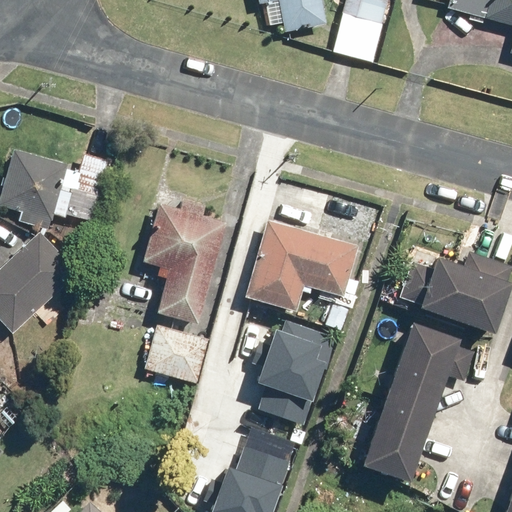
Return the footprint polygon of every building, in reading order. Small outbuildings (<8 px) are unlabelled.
[(256,0),(257,4),(275,0),(276,0),(283,34),(325,26),(319,0),(256,0)] [(346,0),(343,13),(382,24),(387,0),(346,0)] [(511,0),(453,0),(451,10),(511,23),(511,0)] [(66,165),(12,149),(0,192),(0,204),(19,210),(16,222),(47,231),(66,165)] [(155,310),(193,322),(225,221),(156,200),(138,258),(169,268),(155,310)] [(357,249),(265,220),(241,296),(294,313),(303,284),(342,296),(357,249)] [(0,318),(12,332),(77,273),(40,232),(0,267),(0,318)] [(397,302),(491,331),(511,265),(467,251),(463,264),(435,255),(431,268),(410,261),(397,302)] [(347,306),(318,298),(312,317),(341,325),(347,306)] [(265,381),(256,407),(304,423),(335,335),(286,319),(283,328),(273,325),(254,377),(265,381)] [(458,339),(412,323),(363,459),(409,476),(458,339)] [(155,324),(143,368),(194,382),(206,337),(155,324)] [(269,511),(287,457),(244,444),(237,467),(223,463),(207,511),(269,511)] [(511,511),(511,477),(501,511),(511,511)]
